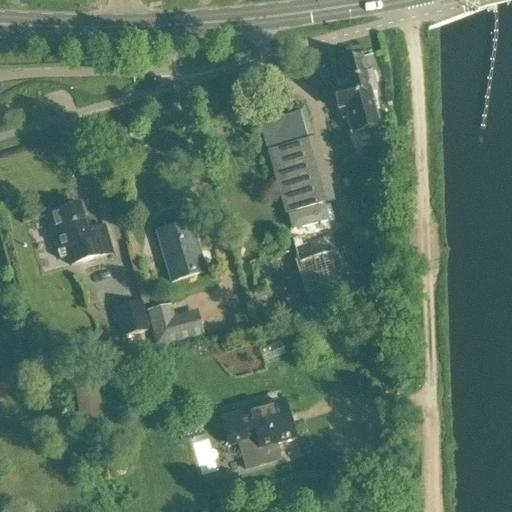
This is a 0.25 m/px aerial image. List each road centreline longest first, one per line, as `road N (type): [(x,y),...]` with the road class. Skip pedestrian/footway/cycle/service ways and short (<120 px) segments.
road 1 (primary): [(0,25),(117,29),(391,0)]
road 2 (unknown): [(427,403),(297,422)]
